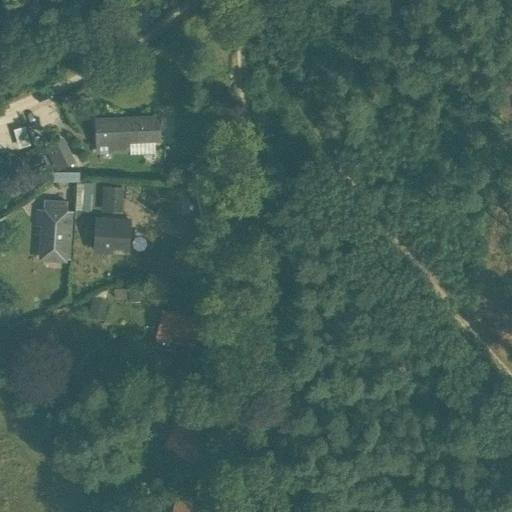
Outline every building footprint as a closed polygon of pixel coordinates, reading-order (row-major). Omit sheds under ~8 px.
[(5,0),(1,1),(4,17),(18,15),(15,0),(5,0)] [(99,0),(88,0),(94,10),(103,6),(99,0)] [(131,15),(130,30),(147,30),(147,15),(131,15)] [(85,40),(59,23),(43,43),(69,62),(85,40)] [(100,152),(122,152),(122,140),(157,139),(157,118),(99,120),(100,152)] [(46,142),(56,166),(70,159),(59,136),(46,142)] [(36,147),(26,151),(31,166),(42,162),(36,147)] [(195,164),(184,164),(184,179),(195,179),(195,164)] [(29,172),(36,187),(50,180),(50,178),(44,165),(29,172)] [(84,183),(82,211),(90,211),(92,184),(84,183)] [(123,187),(103,186),(101,211),(122,212),(123,187)] [(37,208),(36,227),(41,227),(39,253),(71,255),(74,211),(66,210),(66,201),(43,199),(43,209),(37,208)] [(95,216),(93,253),(113,254),(113,249),(129,250),(131,219),(95,216)] [(139,287),(128,287),(128,301),(139,301),(139,287)] [(96,297),(91,318),(105,321),(110,300),(96,297)] [(156,337),(154,346),(173,350),(175,342),(194,346),(200,318),(162,309),(155,337),(156,337)] [(177,369),(175,379),(185,380),(187,371),(177,369)] [(162,393),(181,404),(189,388),(170,378),(162,393)] [(112,380),(96,384),(100,396),(115,391),(112,380)] [(224,386),(209,400),(220,412),(235,398),(224,386)] [(182,409),(162,446),(179,455),(199,418),(182,409)] [(199,418),(179,455),(197,464),(209,443),(217,428),(201,419),(199,418)] [(172,511),(206,511),(208,507),(175,500),(172,511)]
